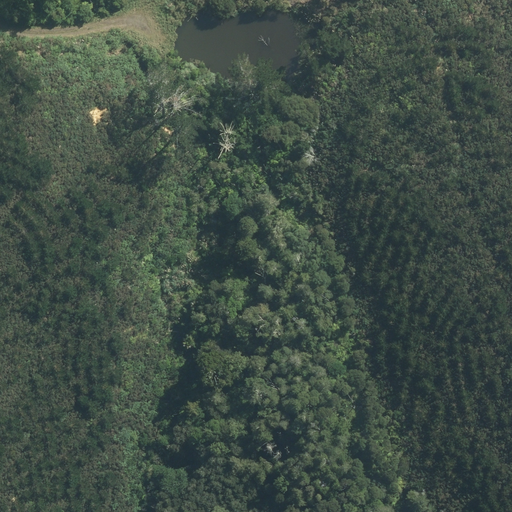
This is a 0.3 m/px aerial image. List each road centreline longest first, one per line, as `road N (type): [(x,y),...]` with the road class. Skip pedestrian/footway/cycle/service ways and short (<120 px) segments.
road 1 (track): [(455,511),(397,378),(394,353),(407,253),(439,168),(446,77),(423,30),(384,12),(316,0)]
road 2 (track): [(144,0),(102,23),(0,0)]
